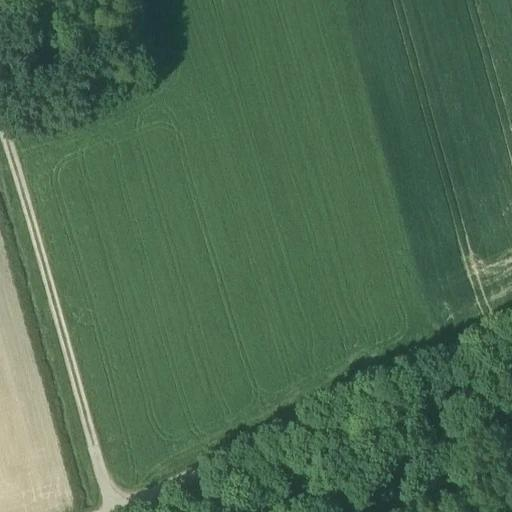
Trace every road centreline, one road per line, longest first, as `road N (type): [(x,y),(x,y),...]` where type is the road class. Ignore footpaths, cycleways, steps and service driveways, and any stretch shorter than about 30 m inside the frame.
road 1 (unclassified): [(511,325),(122,511)]
road 2 (track): [(0,124),(107,511)]
